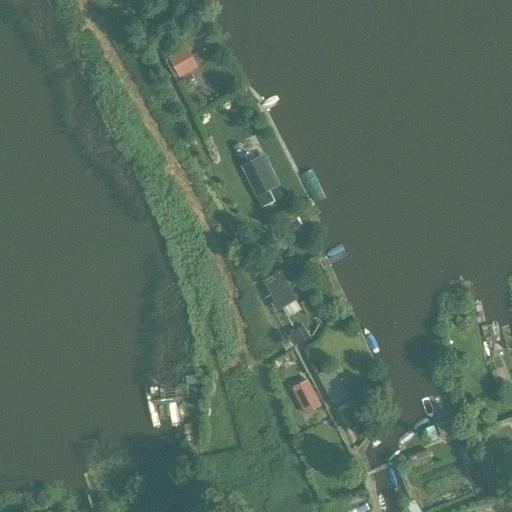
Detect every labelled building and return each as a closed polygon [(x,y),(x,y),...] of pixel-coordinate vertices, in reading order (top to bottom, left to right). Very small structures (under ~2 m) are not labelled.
[(167,61),(176,77),(180,75),(181,75),(195,67),(194,67),(185,50),(171,58),(171,59),(167,61)] [(241,166),(256,197),(280,185),(265,154),(241,166)] [(297,217),(285,223),(289,231),(301,225),(297,217)] [(245,238),(257,256),(261,253),(265,259),(271,255),(256,231),(245,238)] [(279,270),(262,281),(279,309),(296,299),(279,270)] [(303,326),(290,333),(296,344),(309,336),(303,326)] [(321,374),(336,403),(350,396),(336,367),(321,374)] [(186,376),(187,385),(203,383),(202,374),(186,376)] [(306,413),(319,406),(307,382),(293,389),(306,413)] [(482,413),(466,418),(470,432),(486,427),(482,413)]
